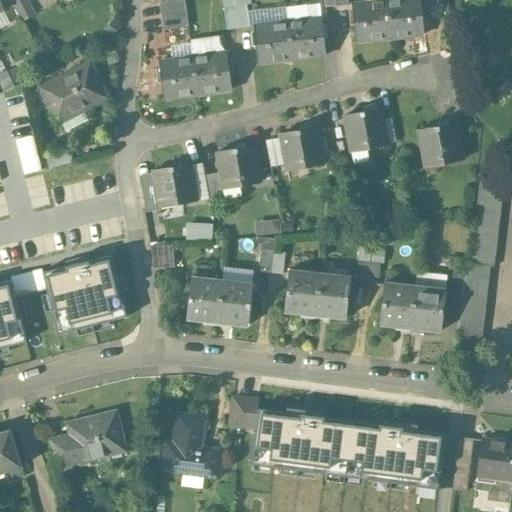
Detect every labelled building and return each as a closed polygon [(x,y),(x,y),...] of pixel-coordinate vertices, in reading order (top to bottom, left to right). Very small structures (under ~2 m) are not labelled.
[(26,0),(13,0),(23,20),(33,15),(26,0)] [(184,0),(166,0),(159,2),(163,29),(188,26),(184,0)] [(420,0),(397,0),(386,1),(389,38),(424,34),(420,0)] [(386,1),(353,5),(357,41),(389,38),(386,1)] [(236,6),(239,28),(249,26),(247,5),(236,6)] [(236,6),(225,8),(228,30),(239,28),(236,6)] [(322,19),(288,22),(292,59),(326,55),(322,19)] [(288,22),(254,26),(258,63),(292,59),(288,22)] [(226,53),(193,57),(198,94),(231,90),(226,53)] [(193,57),(159,62),(165,99),(198,94),(193,57)] [(90,62),(75,69),(74,69),(62,75),(62,76),(39,87),(58,123),(108,98),(101,84),(101,83),(98,77),(97,77),(90,62)] [(4,70),(0,71),(0,86),(9,83),(4,70)] [(364,115),(364,112),(344,116),(350,147),(366,144),(367,150),(388,146),(382,112),(364,115)] [(439,127),(420,130),(425,160),(442,157),(443,163),(463,160),(457,126),(439,129),(439,127)] [(317,130),(301,133),(300,130),(280,134),(286,165),(302,162),(303,168),(323,164),(317,130)] [(15,140),(24,175),(42,170),(33,135),(15,140)] [(237,149),(217,153),(220,172),(223,185),(239,182),(240,188),(261,184),(254,148),(237,151),(237,149)] [(69,150),(46,156),(49,168),(72,162),(69,150)] [(173,167),(153,171),(158,202),(175,199),(176,205),(197,201),(190,166),(173,170),(173,167)] [(220,172),(204,175),(209,202),(225,199),(223,185),(220,172)] [(504,182),(480,179),(471,264),(491,266),(494,267),(504,182)] [(181,237),(209,238),(209,221),(182,220),(181,237)] [(172,244),(151,245),(152,267),(174,266),(172,244)] [(274,251),(262,249),(259,271),(271,272),(274,251)] [(285,252),(274,251),(271,272),(282,274),(285,252)] [(0,282),(0,348),(27,342),(16,297),(47,289),(58,334),(128,317),(112,254),(42,272),(42,269),(11,277),(11,279),(0,282)] [(369,262),(356,260),(353,282),(367,284),(369,262)] [(380,263),(369,262),(367,284),(377,285),(380,263)] [(471,264),(466,264),(457,337),(483,339),(491,266),(471,264)] [(320,274),(290,270),(285,313),(315,316),(320,274)] [(350,277),(320,274),(315,316),(346,319),(350,277)] [(463,275),(453,274),(451,295),(460,297),(463,275)] [(222,282),(192,278),(187,320),(188,320),(189,320),(204,322),(204,326),(205,326),(206,322),(217,324),(222,282)] [(253,285),(222,282),(217,324),(230,325),(230,329),(232,329),(232,325),(246,327),(247,327),(248,327),(253,285)] [(415,286),(385,283),(380,326),(410,329),(415,286)] [(445,290),(415,286),(410,329),(440,332),(445,290)] [(289,388),(261,384),(257,418),(271,419),(265,428),(264,440),(269,441),(282,443),(289,388)] [(316,391),(289,388),(282,443),(289,444),(297,445),(299,433),(296,423),(312,425),(316,391)] [(345,395),(316,391),(312,425),(327,427),(321,436),(319,448),(335,450),(337,450),(345,395)] [(372,399),(345,395),(337,450),(352,452),(354,440),(352,430),(367,432),(372,399)] [(246,399),(234,398),(230,425),(242,427),(246,399)] [(398,402),(372,399),(367,432),(383,434),(377,443),(375,455),(391,457),(398,402)] [(425,406),(398,402),(391,457),(406,459),(407,447),(405,437),(421,439),(425,406)] [(450,409),(425,406),(421,439),(438,441),(432,450),(431,462),(444,464),(450,409)] [(100,420),(70,428),(72,437),(67,439),(73,464),(80,463),(79,461),(102,455),(103,457),(125,452),(116,414),(99,418),(100,420)] [(206,418),(178,415),(175,444),(167,443),(163,470),(185,473),(186,469),(205,471),(204,476),(219,478),(223,450),(202,448),(206,418)] [(10,430),(0,432),(0,473),(21,466),(10,430)] [(472,438),(458,437),(455,465),(452,489),(466,491),(472,438)] [(67,439),(53,442),(59,468),(73,464),(67,439)] [(511,443),(482,440),(476,481),(492,483),(490,497),(510,500),(511,483),(511,443)] [(282,443),(269,441),(266,458),(257,457),(255,471),(268,473),(267,485),(284,487),(289,444),(282,443)] [(337,450),(335,450),(330,484),(344,486),(348,456),(352,457),(352,452),(337,450)] [(361,487),(347,485),(344,510),(358,511),(361,487)]
